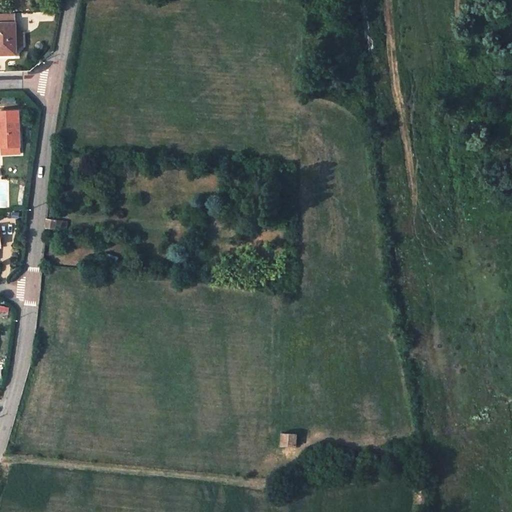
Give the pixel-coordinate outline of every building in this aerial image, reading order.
[(0,19),(0,51),(4,51),(4,54),(17,54),(16,18),(0,19)] [(0,112),(0,131),(1,147),(2,147),(3,155),(20,154),(20,146),(21,146),(20,111),(0,112)] [(57,220),(56,221),(47,220),(47,228),(56,228),(56,229),(67,231),(68,221),(57,220)] [(107,253),(105,259),(117,263),(119,257),(107,253)] [(297,434),(291,434),(285,433),(283,433),(283,445),(297,446),(297,434)]
